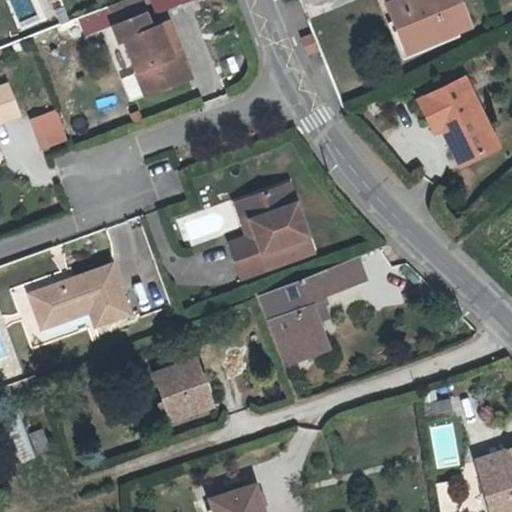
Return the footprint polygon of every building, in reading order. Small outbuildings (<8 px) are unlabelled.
[(108,2),(114,20),(119,18),(113,0),(108,2)] [(119,18),(114,20),(120,37),(126,35),(138,67),(152,62),(161,85),(191,74),(181,49),(173,51),(162,21),(153,24),(144,0),(113,0),(119,18)] [(459,0),(395,0),(389,3),(396,21),(407,49),(469,26),(459,0)] [(146,90),(161,85),(152,62),(138,67),(146,90)] [(420,97),(431,124),(447,118),(462,151),(476,145),(480,154),(499,145),(466,76),(420,97)] [(0,111),(16,106),(6,77),(0,79),(0,111)] [(39,148),(67,141),(59,113),(32,120),(39,148)] [(460,162),(480,154),(476,145),(462,151),(447,118),(431,124),(434,129),(442,126),(460,162)] [(157,191),(179,183),(169,156),(147,164),(157,191)] [(291,185),(250,199),(261,232),(249,237),(230,243),(242,280),(315,254),(291,185)] [(238,204),(249,237),(261,232),(250,199),(238,204)] [(111,263),(28,291),(39,325),(87,309),(92,324),(127,312),(111,263)] [(286,364),(320,351),(310,324),(328,319),(320,298),(365,282),(358,263),(261,297),(271,323),(286,364)] [(194,358),(154,372),(169,418),(209,404),(194,358)] [(488,396),(503,394),(499,373),(485,375),(488,396)] [(11,395),(0,398),(0,410),(17,462),(32,457),(11,395)] [(39,426),(28,430),(35,449),(45,445),(39,426)] [(511,449),(477,460),(490,511),(505,511),(511,510),(511,449)] [(462,476),(434,480),(439,511),(465,511),(467,511),(462,476)] [(257,511),(249,484),(206,498),(210,511),(257,511)]
